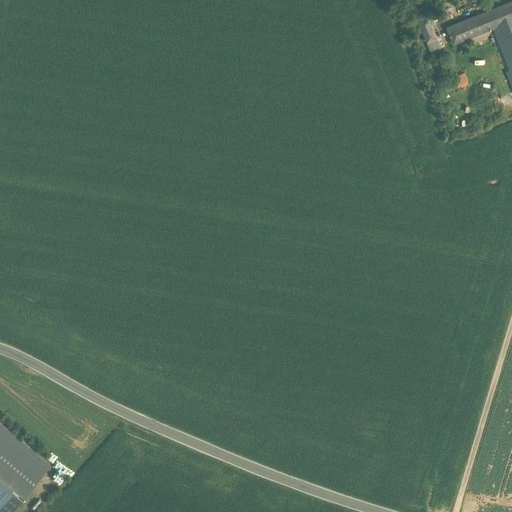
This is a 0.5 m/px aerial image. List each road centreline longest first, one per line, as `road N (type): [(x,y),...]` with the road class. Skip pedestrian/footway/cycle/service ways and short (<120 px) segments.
road 1 (secondary): [(0,344),(246,466),(385,511)]
road 2 (track): [(511,322),(455,511)]
